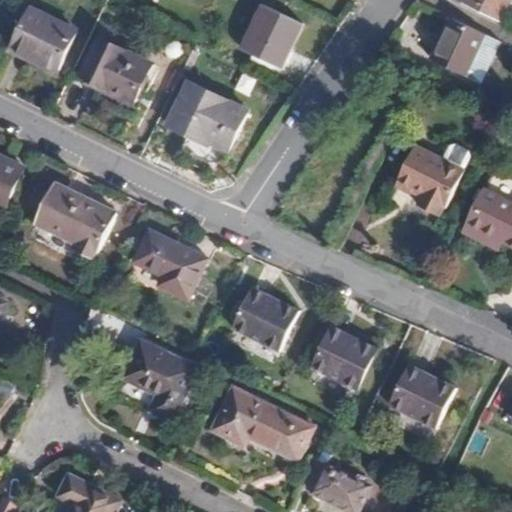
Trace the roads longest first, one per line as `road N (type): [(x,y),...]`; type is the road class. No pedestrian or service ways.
road 1 (residential): [(0,270),(46,291),(65,313),(56,404),(68,427),(235,511)]
road 2 (residential): [(239,227),(511,353)]
road 3 (residential): [(239,227),(388,0)]
road 4 (residential): [(0,113),(239,227)]
